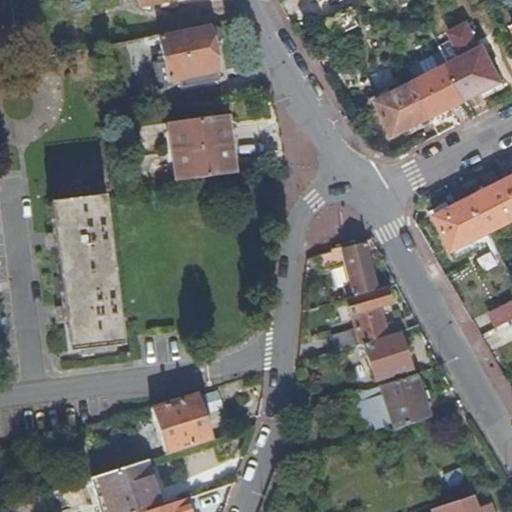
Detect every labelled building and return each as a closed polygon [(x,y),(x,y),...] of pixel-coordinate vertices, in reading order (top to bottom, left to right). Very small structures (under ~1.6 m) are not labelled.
[(331,21),(338,35),(358,25),(351,11),(331,21)] [(213,72),(208,47),(204,28),(204,27),(154,37),(157,52),(154,53),(156,58),(153,59),(154,64),(150,65),(154,89),(167,87),(166,81),(175,79),(209,73),(213,72)] [(204,28),(208,47),(211,45),(213,44),(215,41),(216,38),(215,34),(212,30),(209,29),(204,28)] [(128,42),(112,45),(114,56),(131,53),(128,42)] [(447,64),(464,98),(502,79),(485,45),(447,64)] [(412,82),(429,116),(464,98),(447,64),(412,82)] [(210,82),(209,73),(175,79),(176,88),(210,82)] [(395,133),(429,116),(412,82),(379,99),(395,133)] [(112,119),(141,113),(138,97),(110,103),(112,119)] [(233,175),(238,174),(230,116),(225,117),(233,175)] [(174,179),(175,183),(233,175),(225,117),(166,125),(174,179)] [(174,179),(166,125),(162,126),(169,179),(174,179)] [(488,230),(511,217),(511,190),(506,178),(470,197),(488,230)] [(104,196),(49,203),(53,233),(55,250),(62,306),(64,324),(68,352),(122,346),(104,196)] [(454,247),(488,230),(470,197),(437,213),(454,247)] [(342,289),(346,301),(375,293),(364,253),(377,250),(373,242),(373,241),(328,252),(328,254),(329,255),(314,259),(319,273),(342,267),(347,266),(352,286),(347,288),(342,289)] [(342,267),(347,288),(352,286),(347,266),(342,267)] [(375,293),(346,301),(355,329),(382,321),(378,309),(390,306),(385,290),(375,293)] [(495,328),(511,320),(511,298),(487,310),(495,328)] [(355,330),(360,346),(387,338),(383,327),(382,321),(355,329),(355,330)] [(387,338),(406,331),(403,321),(383,327),(387,338)] [(349,332),(353,348),(360,346),(355,330),(349,332)] [(325,340),(330,355),(353,348),(349,332),(325,340)] [(411,371),(399,334),(363,346),(375,382),(411,371)] [(395,430),(429,418),(415,376),(380,388),(395,430)] [(370,415),(385,411),(381,397),(372,400),(371,395),(365,397),(370,415)] [(195,396),(149,410),(163,457),(209,442),(195,396)] [(213,449),(184,457),(187,471),(217,463),(213,449)] [(99,499),(103,511),(149,511),(157,509),(143,463),(87,481),(93,500),(99,499)] [(477,510),(472,497),(432,511),(487,511),(485,507),(477,510)] [(93,500),(96,511),(103,511),(99,499),(93,500)]
